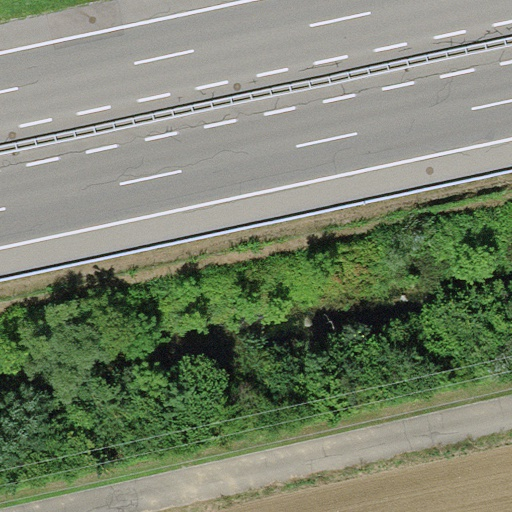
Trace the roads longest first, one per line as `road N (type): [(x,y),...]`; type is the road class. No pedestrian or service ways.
road 1 (motorway): [(0,210),(511,101)]
road 2 (track): [(58,511),(511,413)]
road 3 (motorway): [(417,0),(0,89)]
